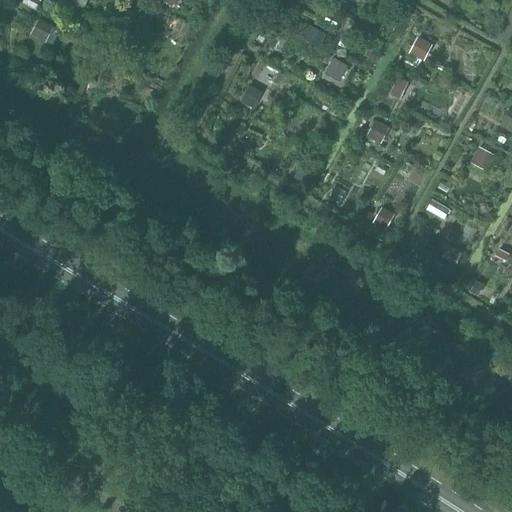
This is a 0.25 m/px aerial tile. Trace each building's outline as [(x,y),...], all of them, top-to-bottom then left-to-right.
[(137,26),(152,34),(161,19),(146,11),(137,26)] [(45,43),(53,27),(39,20),(31,35),(45,43)] [(319,47),(326,34),(310,26),(304,38),(319,47)] [(432,45),(418,38),(410,54),(424,61),(432,45)] [(340,81),(348,66),(334,58),(325,73),(340,81)] [(390,94),(400,99),(408,82),(398,78),(390,94)] [(240,102),(253,109),(262,93),(249,85),(240,102)] [(500,125),(510,130),(511,126),(511,111),(509,110),(500,125)] [(367,137),(380,144),(389,128),(375,121),(367,137)] [(487,172),(496,156),(479,147),(471,162),(487,172)] [(307,184),(311,173),(299,168),(294,178),(307,184)] [(374,223),(385,230),(393,215),(382,208),(374,223)] [(456,265),(462,255),(448,247),(442,257),(456,265)] [(501,250),(497,256),(507,262),(510,256),(501,250)] [(476,282),(471,292),(480,296),(485,287),(476,282)]
